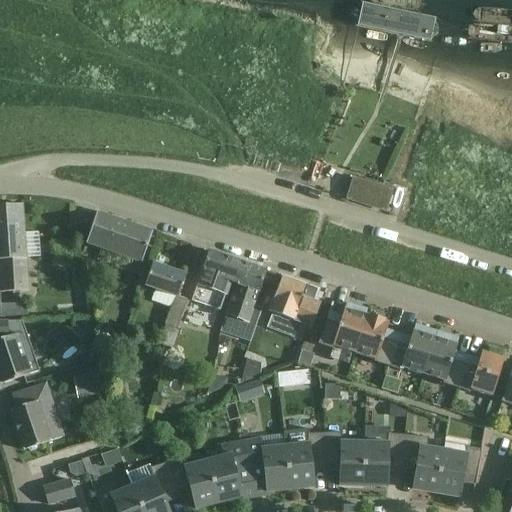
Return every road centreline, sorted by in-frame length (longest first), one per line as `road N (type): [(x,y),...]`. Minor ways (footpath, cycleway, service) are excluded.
road 1 (residential): [(511,333),(133,208),(0,184)]
road 2 (residential): [(0,175),(73,159),(189,168),(511,266)]
